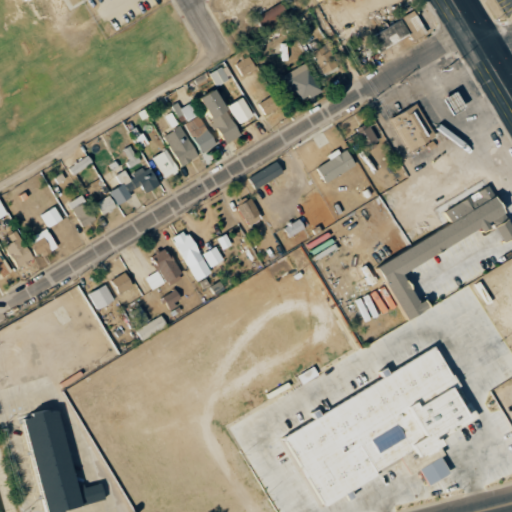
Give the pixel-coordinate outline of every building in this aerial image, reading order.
[(257,15),(262,27),(287,16),(282,4),(257,15)] [(378,49),(408,36),(402,21),(371,34),(378,49)] [(322,74),(337,67),(327,44),(312,51),(322,74)] [(234,63),(241,76),(255,68),(248,55),(234,63)] [(319,88),(304,62),(278,78),(293,103),(319,88)] [(215,86),(228,79),(221,66),(208,72),(215,86)] [(198,99),(225,144),(241,134),(213,89),(198,99)] [(451,114),(465,108),(457,91),(443,97),(451,114)] [(264,115),(279,108),(273,95),(258,102),(264,115)] [(251,115),(241,97),(227,104),(238,123),(251,115)] [(178,108),(199,153),(213,146),(191,101),(178,108)] [(390,118),(409,151),(435,136),(416,103),(390,118)] [(162,135),(179,167),(197,157),(180,126),(162,135)] [(121,150),(130,166),(138,161),(129,146),(121,150)] [(327,157),(329,160),(315,168),(324,183),(355,165),(344,147),(327,157)] [(152,156),(161,178),(176,172),(166,149),(152,156)] [(68,167),(72,174),(91,163),(87,156),(68,167)] [(248,176),(254,188),(283,175),(277,163),(248,176)] [(109,191),(117,205),(131,197),(128,191),(139,185),(142,191),(157,182),(147,165),(128,176),(125,170),(115,176),(120,185),(109,191)] [(373,267),(405,319),(426,306),(422,299),(419,301),(402,273),(476,227),(479,233),(489,227),(486,222),(489,220),(501,240),(511,233),(511,228),(486,185),(443,211),(449,221),(373,267)] [(82,227),(95,218),(80,194),(67,203),(82,227)] [(100,214),(115,208),(109,195),(95,202),(100,214)] [(261,218),(250,197),(236,205),(247,226),(261,218)] [(61,220),(54,206),(41,213),(47,226),(61,220)] [(304,228),(299,218),(283,226),(288,237),(304,228)] [(29,238),(41,256),(57,246),(45,228),(29,238)] [(16,267),(31,260),(16,230),(8,235),(11,242),(5,245),(16,267)] [(209,273),(188,230),(173,237),(193,280),(209,273)] [(201,254),(209,267),(223,259),(215,246),(201,254)] [(180,277),(165,248),(150,255),(166,285),(180,277)] [(0,251),(0,276),(10,272),(0,251)] [(144,277),(151,290),(164,282),(157,270),(144,277)] [(132,286),(125,272),(111,279),(118,293),(132,286)] [(96,309),(113,300),(104,284),(87,293),(96,309)] [(161,297),(168,308),(182,300),(175,289),(161,297)] [(135,328),(140,339),(166,327),(161,316),(135,328)] [(280,438),(321,507),(341,494),(345,500),(352,497),(348,490),(375,474),(373,470),(396,457),(408,474),(415,469),(425,485),(448,472),(438,455),(442,454),(436,445),(440,443),(437,440),(476,416),(432,345),(386,372),(383,366),(377,370),(380,376),(318,414),(314,407),(308,412),(311,418),(280,438)] [(22,419),(47,511),(57,511),(106,497),(102,482),(86,485),(85,482),(76,485),(56,410),(47,411),(46,408),(38,408),(31,411),(31,416),(22,419)]
